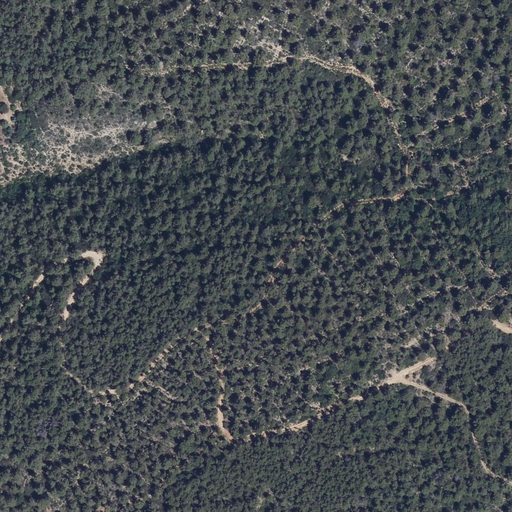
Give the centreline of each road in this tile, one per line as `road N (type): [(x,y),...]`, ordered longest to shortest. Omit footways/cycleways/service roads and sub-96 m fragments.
road 1 (track): [(0,335),(37,276),(72,253),(91,253),(97,260),(66,311),(65,356),(86,386),(123,391),(192,330),(209,334),(229,440),(332,410),(497,323),(511,328)]
road 2 (track): [(402,377),(469,413),(489,477),(511,484)]
